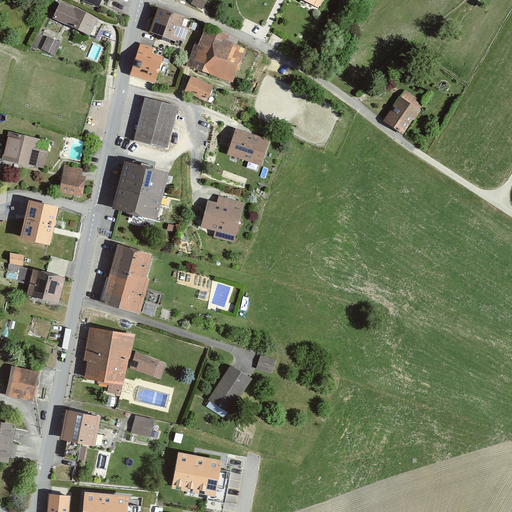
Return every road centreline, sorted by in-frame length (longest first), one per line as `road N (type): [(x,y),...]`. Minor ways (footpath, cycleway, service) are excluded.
road 1 (unclassified): [(141,0),(37,511)]
road 2 (residential): [(156,0),(317,74),(511,211)]
